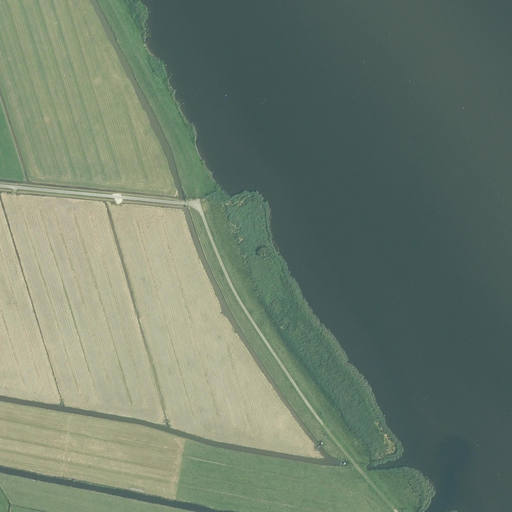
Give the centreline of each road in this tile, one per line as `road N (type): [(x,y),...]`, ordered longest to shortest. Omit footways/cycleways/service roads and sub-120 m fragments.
road 1 (track): [(395,511),(255,327),(199,208),(185,203)]
road 2 (unclassified): [(0,185),(185,203)]
